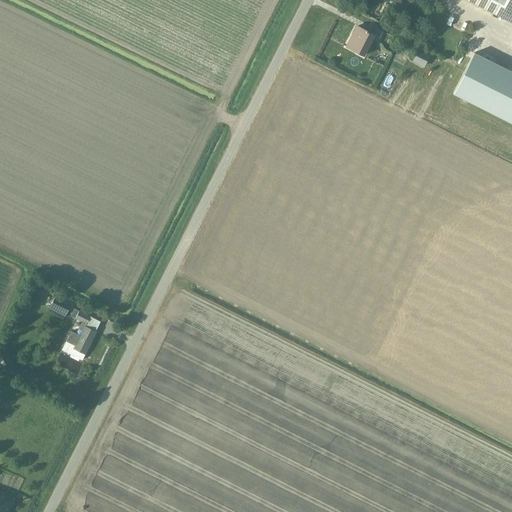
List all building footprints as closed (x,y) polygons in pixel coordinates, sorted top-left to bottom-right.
[(511,0),(466,0),(511,23),(511,0)] [(375,28),(362,22),(358,30),(356,29),(351,38),(350,37),(347,44),(348,45),(343,54),(361,62),(367,51),(378,56),(384,44),(373,38),(371,36),(375,28)] [(425,35),(451,49),(457,38),(431,24),(425,35)] [(511,67),(475,49),(455,90),(511,118),(511,67)] [(416,50),(411,61),(422,66),(427,56),(416,50)] [(53,303),(49,309),(64,317),(68,310),(53,303)] [(71,331),(66,341),(74,345),(75,345),(73,349),(85,354),(96,332),(85,326),(86,324),(90,317),(79,311),(74,308),(70,316),(75,318),(81,321),(75,333),(71,331)] [(4,353),(0,355),(0,361),(3,366),(8,363),(9,362),(4,353)] [(0,511),(6,511),(14,498),(0,491),(0,511)]
